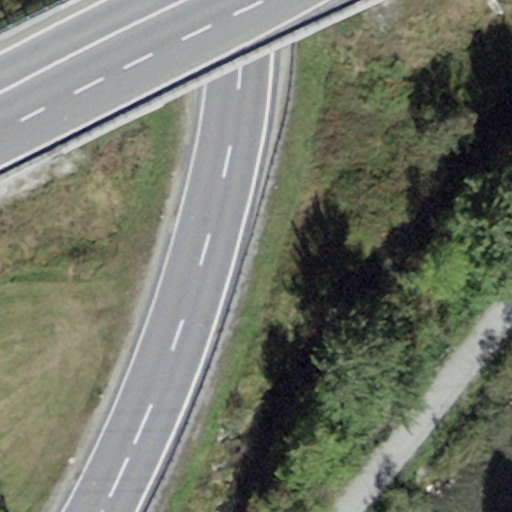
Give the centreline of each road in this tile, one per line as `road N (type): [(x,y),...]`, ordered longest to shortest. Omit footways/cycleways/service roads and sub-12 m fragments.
road 1 (primary): [(240,0),(239,77),(200,268),(167,367),(101,511)]
road 2 (primary): [(192,0),(0,93)]
